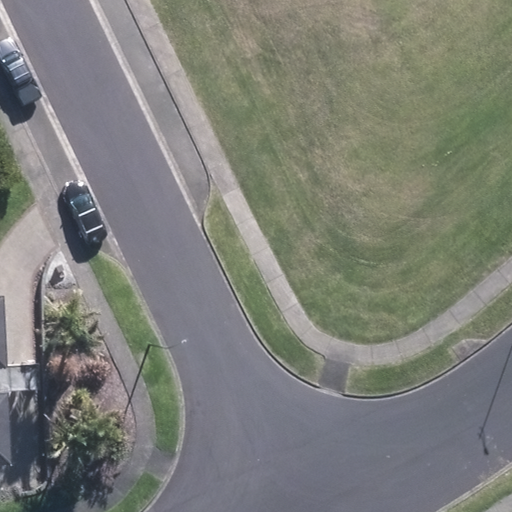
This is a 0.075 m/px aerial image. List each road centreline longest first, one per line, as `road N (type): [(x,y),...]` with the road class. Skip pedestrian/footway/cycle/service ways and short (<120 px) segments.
road 1 (residential): [(32,0),(280,511)]
road 2 (residential): [(511,388),(472,422),(304,511)]
